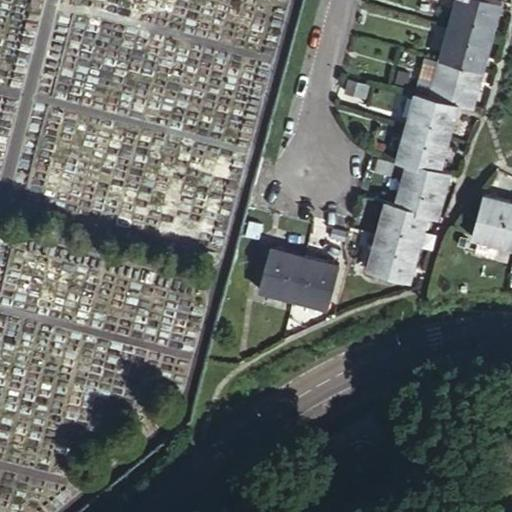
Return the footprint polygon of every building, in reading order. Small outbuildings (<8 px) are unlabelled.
[(457,0),(449,31),(493,42),(501,9),(486,5),(465,0),(457,0)] [(483,73),(493,42),(449,31),(440,62),(483,73)] [(483,73),(440,62),(429,103),(458,110),(473,114),(483,73)] [(407,132),(449,143),(458,110),(429,103),(416,99),(407,132)] [(441,176),(449,143),(407,132),(398,165),(409,169),(441,176)] [(441,176),(409,169),(398,211),(429,220),(439,222),(451,180),(441,176)] [(511,254),(511,210),(496,206),(484,246),(511,254)] [(421,251),(429,220),(398,211),(386,208),(377,240),(421,251)] [(421,251),(377,240),(369,272),(412,284),(421,251)] [(291,302),(303,260),(269,251),(258,293),(291,302)] [(336,268),(303,260),(291,302),(325,311),(336,268)]
